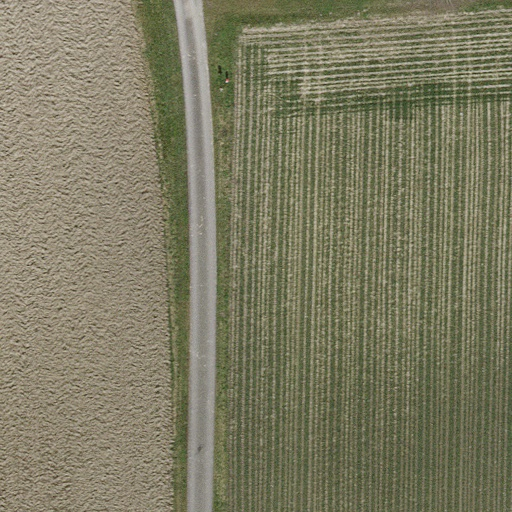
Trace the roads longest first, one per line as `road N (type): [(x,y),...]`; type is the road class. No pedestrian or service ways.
road 1 (track): [(202,511),(210,221),(194,0)]
road 2 (track): [(197,15),(333,0)]
